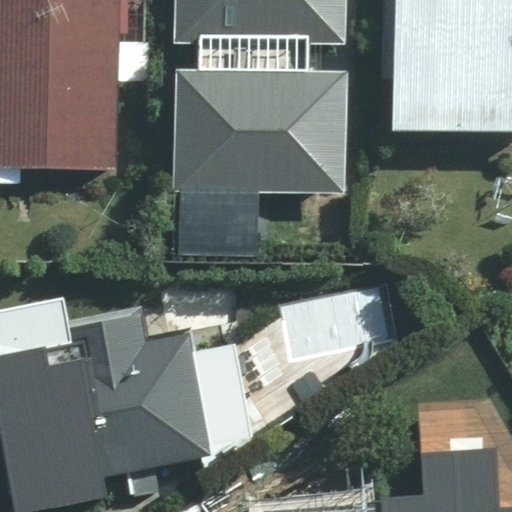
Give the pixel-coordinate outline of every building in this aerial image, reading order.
[(120,0),(0,0),(0,166),(117,170),(120,0)] [(353,0),(184,0),(184,36),(353,40),(353,0)] [(511,0),(408,0),(404,130),(511,133),(511,0)] [(354,68),(186,68),(186,187),(354,187),(354,68)] [(75,353),(14,366),(5,326),(0,326),(0,495),(215,449),(189,329),(157,336),(151,310),(70,327),(75,353)] [(511,511),(505,511),(502,511),(500,487),(432,492),(433,511),(344,511),(344,508),(291,511),(511,511)]
